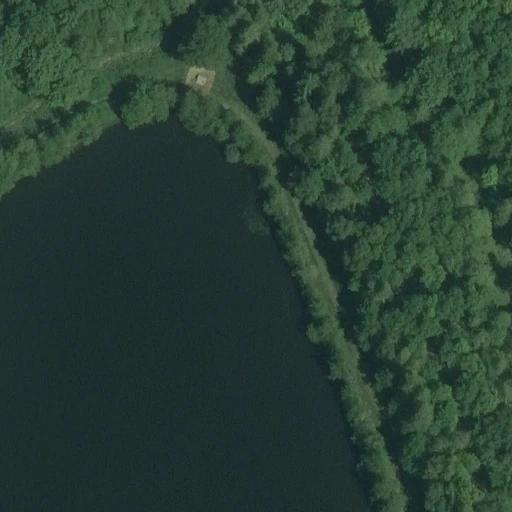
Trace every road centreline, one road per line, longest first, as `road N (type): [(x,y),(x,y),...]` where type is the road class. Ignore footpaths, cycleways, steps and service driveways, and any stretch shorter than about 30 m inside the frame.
road 1 (track): [(413,511),(269,124),(247,98),(144,42),(227,0)]
road 2 (track): [(511,337),(485,237),(379,0)]
